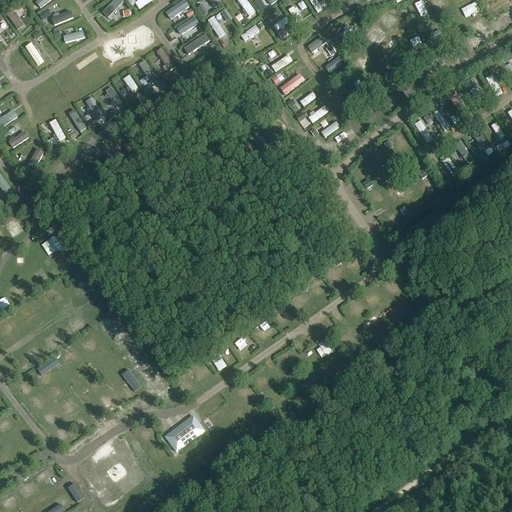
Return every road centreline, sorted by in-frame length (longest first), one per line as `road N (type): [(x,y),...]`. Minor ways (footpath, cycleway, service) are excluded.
road 1 (track): [(0,384),(52,452),(69,462),(135,422),(193,405),(376,269),(370,236),(324,157)]
road 2 (track): [(270,83),(239,40),(46,182),(30,207),(0,167)]
road 3 (track): [(511,26),(369,140),(343,165),(340,181)]
road 4 (track): [(170,0),(154,18),(0,100)]
road 5 (track): [(358,0),(351,13),(301,42),(303,58),(357,123)]
road 6 (track): [(511,96),(405,170)]
